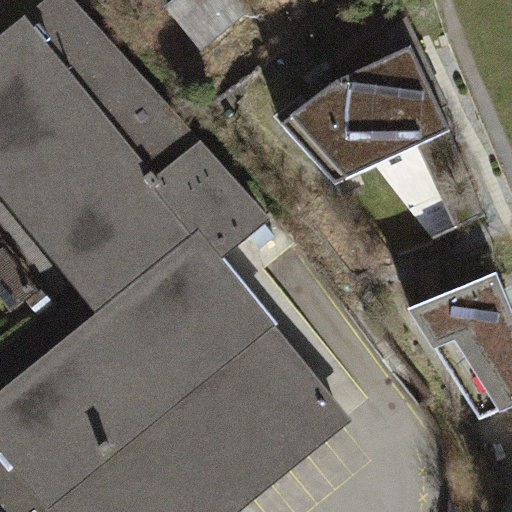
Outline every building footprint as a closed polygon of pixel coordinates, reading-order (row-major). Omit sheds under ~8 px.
[(0,511),(228,511),(342,419),(212,260),(261,221),(63,0),(56,0),(0,46),(0,184),(107,314),(0,402),(0,511)] [(179,0),(170,7),(202,46),(245,10),(236,0),(179,0)] [(336,83),(281,126),(335,185),(420,146),(458,228),(485,215),(449,129),(399,23),(376,42),(384,60),(336,83)] [(69,285),(0,200),(0,234),(52,299),(69,285)] [(0,253),(0,293),(11,308),(33,291),(4,251),(0,253)] [(511,319),(495,278),(413,313),(480,420),(511,405),(511,319)]
